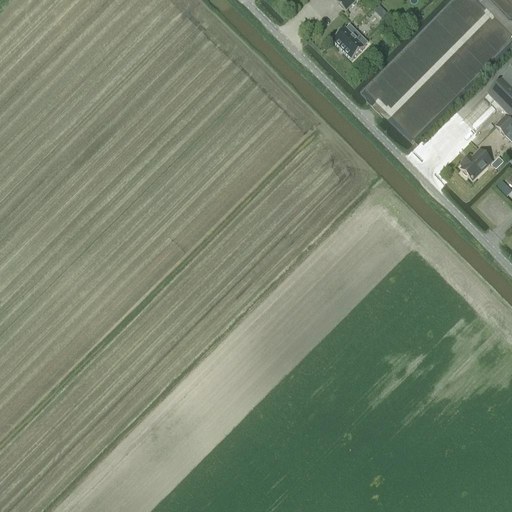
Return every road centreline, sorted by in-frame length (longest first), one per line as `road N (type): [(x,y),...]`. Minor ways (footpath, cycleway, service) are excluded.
road 1 (unclassified): [(511,268),(244,0)]
road 2 (unknown): [(403,159),(511,49)]
